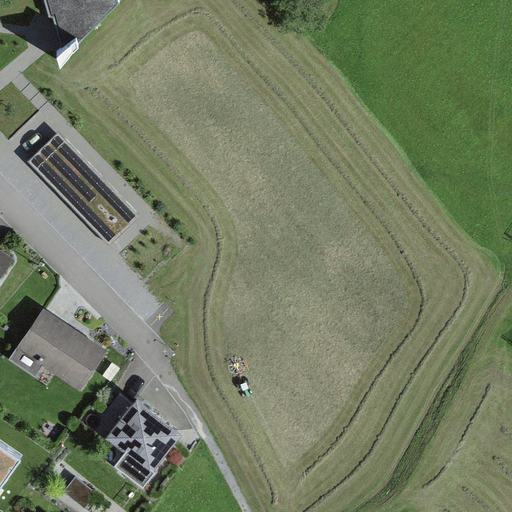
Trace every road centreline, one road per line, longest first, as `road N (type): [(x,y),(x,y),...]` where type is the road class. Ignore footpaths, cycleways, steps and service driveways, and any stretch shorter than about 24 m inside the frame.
road 1 (residential): [(0,196),(157,356)]
road 2 (track): [(157,356),(207,431),(245,511)]
